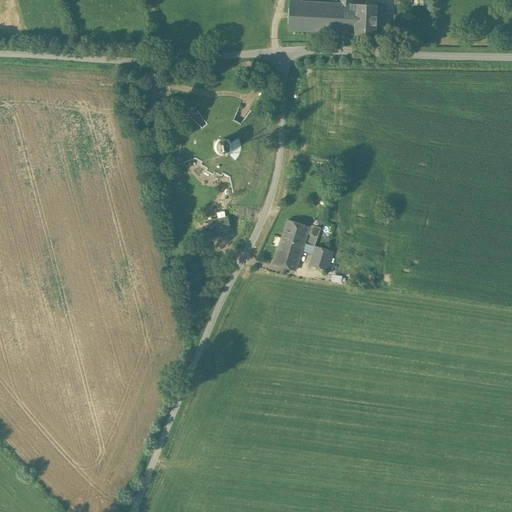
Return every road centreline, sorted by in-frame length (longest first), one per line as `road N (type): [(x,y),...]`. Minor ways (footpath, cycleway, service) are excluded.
road 1 (unclassified): [(134,511),(274,184),(283,51)]
road 2 (unclassified): [(283,51),(511,55)]
road 3 (unclassified): [(0,53),(168,61)]
